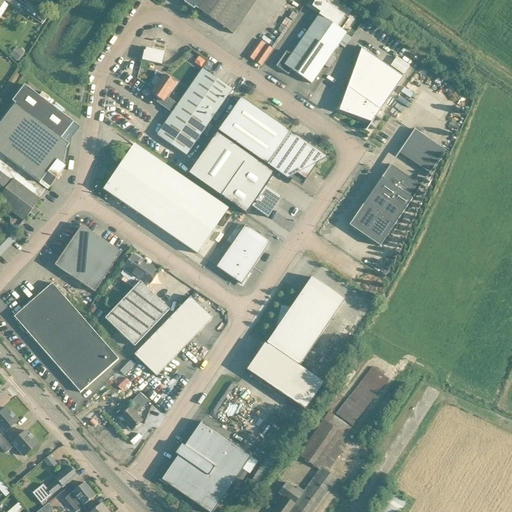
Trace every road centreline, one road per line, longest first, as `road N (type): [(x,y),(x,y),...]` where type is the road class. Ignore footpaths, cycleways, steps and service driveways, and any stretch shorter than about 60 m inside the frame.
road 1 (unclassified): [(301,236),(348,164),(344,142),(151,15),(98,88),(81,198)]
road 2 (unclassified): [(248,312),(81,198)]
road 3 (unclassified): [(134,479),(248,312)]
road 4 (secondary): [(122,490),(25,381)]
road 5 (track): [(511,77),(402,0)]
